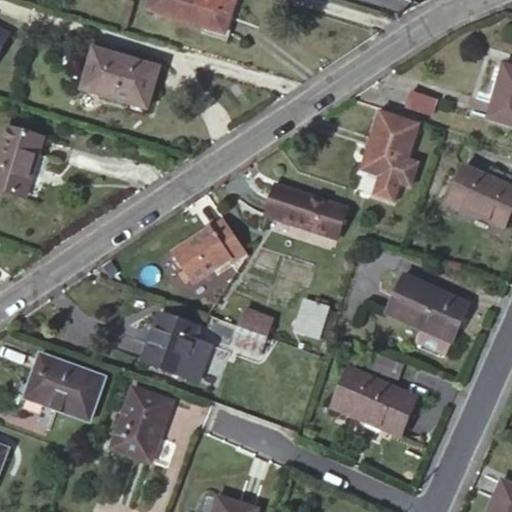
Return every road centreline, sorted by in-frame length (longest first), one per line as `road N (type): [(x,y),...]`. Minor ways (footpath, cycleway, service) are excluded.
road 1 (residential): [(463,0),(395,32),(0,297)]
road 2 (residential): [(430,507),(210,417)]
road 3 (residential): [(511,329),(430,507)]
